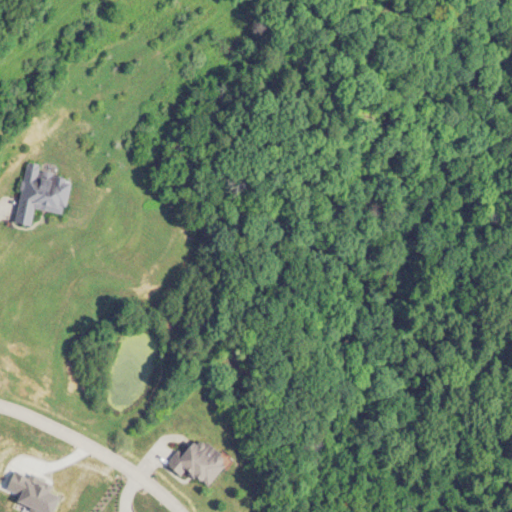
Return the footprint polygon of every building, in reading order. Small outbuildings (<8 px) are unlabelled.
[(6,153),(0,181),(0,215),(8,217),(12,199),(37,204),(43,174),(36,172),(37,169),(27,166),(28,162),(19,160),(19,156),(6,153)] [(37,208),(67,213),(74,174),(26,166),(17,222),(34,225),(37,208)] [(192,474),(210,453),(183,431),(180,435),(174,430),(151,457),(171,474),(180,464),(192,474)] [(188,471),(211,487),(230,460),(198,438),(186,455),(178,450),(168,465),(184,476),(188,471)] [(36,511),(45,490),(0,466),(0,484),(3,486),(0,492),(0,503),(17,511),(36,511)]
